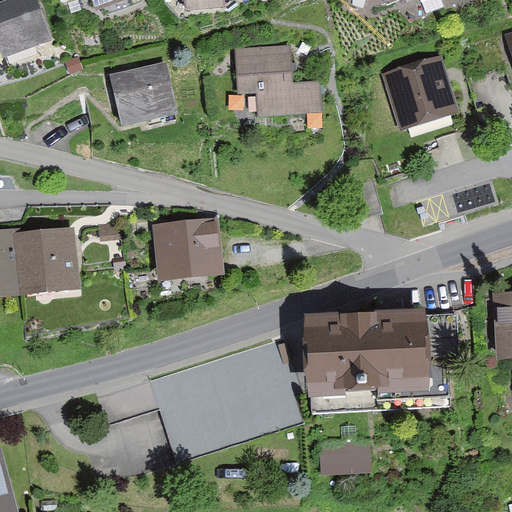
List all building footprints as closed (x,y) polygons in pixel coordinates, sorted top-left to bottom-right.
[(34,0),(21,0),(0,8),(0,52),(1,56),(49,38),(34,0)] [(184,0),(186,10),(224,6),(223,0),(184,0)] [(511,37),(468,52),(477,80),(511,68),(511,37)] [(289,51),(238,54),(240,92),(256,91),(257,115),(320,112),(318,85),(291,87),(289,51)] [(166,67),(112,79),(118,105),(88,112),(92,127),(120,121),(121,123),(176,111),(166,67)] [(435,67),(393,80),(407,122),(449,109),(435,67)] [(372,182),(349,189),(357,219),(380,212),(372,182)] [(212,229),(160,234),(165,274),(216,268),(214,247),(220,247),(218,231),(213,232),(212,229)] [(69,237),(15,242),(20,289),(57,285),(58,292),(74,290),(69,237)] [(15,239),(0,240),(0,290),(20,289),(15,242),(15,239)] [(511,300),(501,301),(502,334),(507,333),(508,348),(511,348),(511,300)] [(348,325),(349,330),(317,331),(319,385),(311,386),(312,407),(448,401),(447,364),(457,364),(455,318),(393,320),(393,323),(348,325)] [(321,470),(373,471),(374,442),(321,441),(321,470)] [(0,511),(11,509),(0,467),(0,511)]
